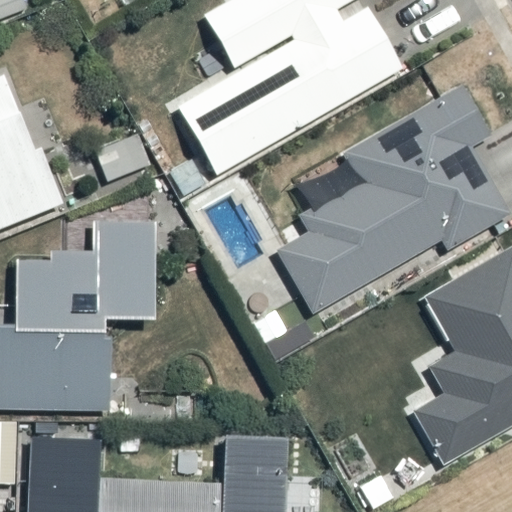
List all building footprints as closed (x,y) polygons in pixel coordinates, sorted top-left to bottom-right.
[(229,0),(200,17),(233,74),(171,109),(211,179),(400,71),(364,10),(341,23),(335,12),(355,0),(229,0)] [(0,236),(71,209),(15,76),(0,80),(0,236)] [(284,251),(317,313),(507,213),(472,146),(496,134),(475,94),(350,160),(365,189),(310,218),(318,233),(284,251)] [(141,131),(98,150),(113,184),(156,165),(141,131)] [(165,221),(99,221),(99,250),(10,250),(10,266),(23,266),(23,336),(116,337),(116,322),(165,322),(165,221)] [(418,417),(443,459),(511,418),(511,245),(429,295),(463,352),(432,370),(449,399),(418,417)] [(0,340),(0,413),(115,418),(118,345),(0,340)] [(26,420),(0,419),(0,462),(25,464),(26,420)] [(237,440),(233,511),(291,511),(295,443),(237,440)] [(35,442),(31,511),(224,511),(226,488),(112,483),(114,446),(35,442)]
